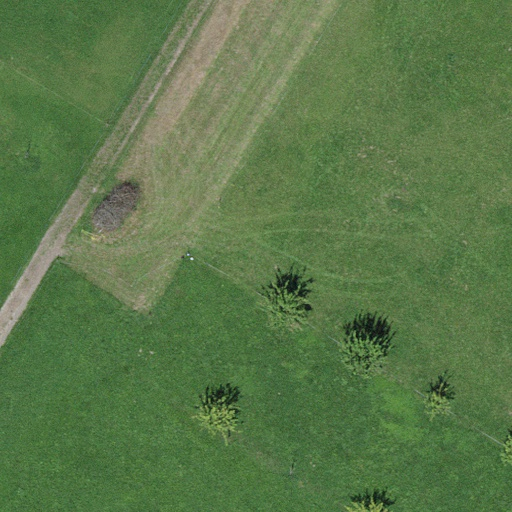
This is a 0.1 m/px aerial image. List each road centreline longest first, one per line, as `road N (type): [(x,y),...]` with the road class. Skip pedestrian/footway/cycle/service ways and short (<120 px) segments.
road 1 (track): [(224,0),(0,356)]
road 2 (track): [(0,17),(154,111)]
